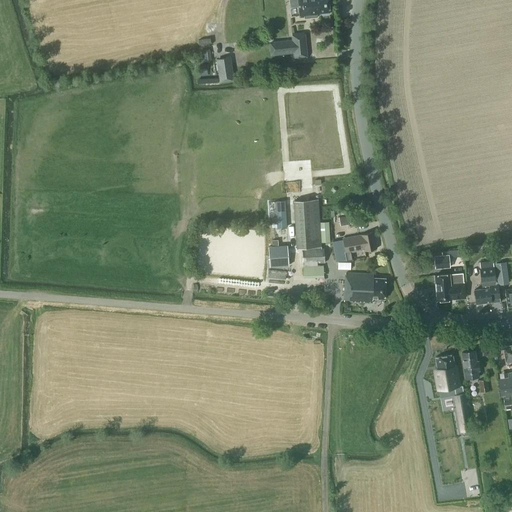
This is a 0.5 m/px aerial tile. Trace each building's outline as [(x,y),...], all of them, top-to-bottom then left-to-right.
[(298,0),(300,17),(319,15),(318,13),(320,13),(322,16),(328,15),(329,12),(328,0),(298,0)] [(294,59),(308,58),(305,32),(292,33),(292,40),(270,43),(271,55),(293,52),(294,59)] [(219,56),(220,77),(231,76),(230,56),(219,56)] [(208,75),(206,64),(200,65),(202,76),(208,75)] [(322,248),(319,199),(293,200),(296,249),(302,248),(304,277),(324,276),(323,265),(318,266),(317,263),(325,263),(324,247),(322,248)] [(276,218),(274,218),(274,223),(277,223),(277,227),(286,227),(285,201),(275,202),(276,218)] [(353,259),(351,252),(364,249),(365,251),(377,249),(373,232),(342,238),(332,240),(335,256),(338,260),(353,259)] [(271,267),(289,266),(288,246),(270,248),(271,267)] [(434,256),(434,268),(448,267),(448,255),(434,256)] [(480,262),(481,269),(480,269),(482,289),(474,289),(476,303),(500,300),(499,286),(497,284),(494,260),(480,262)] [(509,283),(506,261),(495,263),(498,284),(509,283)] [(384,299),(385,278),(374,278),(374,274),(345,273),(344,302),(372,303),(373,298),(384,299)] [(437,300),(465,298),(463,273),(435,276),(437,300)] [(511,344),(503,346),(506,363),(511,361),(511,344)] [(478,371),(480,371),(478,361),(476,361),(475,351),(462,352),(465,379),(479,378),(478,371)] [(471,428),(469,419),(464,384),(460,385),(457,365),(454,366),(452,354),(436,357),(438,368),(435,369),(438,389),(455,386),(462,430),(471,428)] [(511,394),(511,378),(499,381),(501,396),(511,394)] [(480,380),(481,390),(489,389),(488,379),(480,380)] [(511,409),(511,395),(503,397),(505,410),(511,409)] [(442,411),(435,412),(437,422),(443,421),(442,411)]
